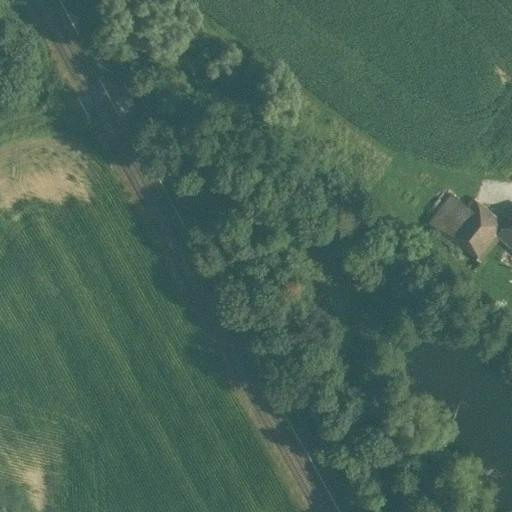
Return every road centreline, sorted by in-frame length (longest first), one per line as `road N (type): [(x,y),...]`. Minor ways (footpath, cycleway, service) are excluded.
road 1 (track): [(156,0),(401,160),(477,187),(511,190)]
road 2 (track): [(0,130),(132,78),(91,0)]
